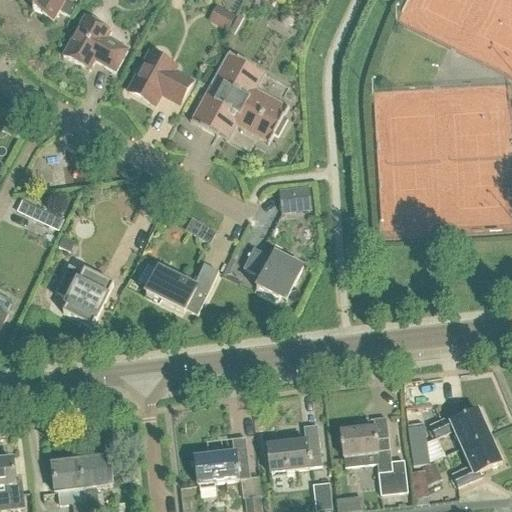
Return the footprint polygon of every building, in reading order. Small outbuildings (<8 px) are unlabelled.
[(70,21),(77,10),(65,4),(67,0),(21,0),(36,8),(33,14),(53,25),(59,15),(70,21)] [(195,0),(189,11),(197,16),(207,0),(206,0),(195,0)] [(189,38),(201,24),(183,9),(172,22),(189,38)] [(208,27),(227,38),(236,22),(217,12),(208,27)] [(235,39),(245,22),(239,19),(230,35),(235,39)] [(116,77),(128,54),(107,43),(111,36),(85,21),(63,60),(90,75),(95,65),(116,77)] [(288,22),(283,25),(283,32),(289,35),(294,31),(294,25),(288,22)] [(180,109),(192,86),(174,76),(176,71),(150,57),(128,96),(155,110),(161,99),(180,109)] [(278,141),(288,123),(284,121),(289,111),(257,93),(265,78),(228,57),(190,126),(228,146),(236,131),(268,149),(274,139),(278,141)] [(282,219),(313,215),(310,192),(279,196),(282,219)] [(52,218),(46,230),(58,236),(64,224),(52,218)] [(201,227),(195,239),(209,247),(216,235),(214,235),(201,227)] [(62,241),(58,251),(70,256),(74,246),(62,241)] [(273,263),(254,253),(244,274),(262,283),(256,294),(278,306),(288,288),(294,291),(303,273),(275,259),(273,263)] [(194,291),(159,274),(148,268),(138,288),(149,293),(146,299),(184,318),(186,314),(198,320),(219,277),(204,270),(194,291)] [(83,278),(69,271),(55,299),(57,300),(58,298),(70,304),(63,317),(92,332),(113,289),(84,274),(83,278)] [(504,404),(487,410),(490,419),(507,413),(504,404)] [(462,454),(488,442),(476,416),(454,425),(452,421),(429,432),(434,445),(454,436),(462,454)] [(407,498),(404,466),(390,468),(386,424),(373,426),(374,434),(339,438),(344,473),(377,469),(380,501),(407,498)] [(268,479),(308,474),(308,472),(320,471),(315,431),(302,433),(303,446),(265,450),(268,479)] [(424,434),(407,436),(412,470),(428,468),(424,434)] [(488,442),(462,454),(470,473),(451,482),(456,494),(481,483),(478,478),(499,469),(488,442)] [(195,490),(237,486),(237,484),(249,483),(245,444),(231,445),(233,459),(192,463),(195,490)] [(79,461),(84,511),(96,511),(96,506),(98,506),(96,493),(111,491),(107,457),(79,461)] [(71,511),(84,511),(79,461),(50,465),(54,499),(59,498),(61,510),(71,509),(71,511)] [(0,511),(23,511),(21,486),(14,487),(12,465),(0,466),(0,511)] [(417,504),(430,502),(425,476),(412,478),(417,504)] [(332,511),(329,488),(313,490),(315,511),(332,511)] [(261,511),(260,500),(243,502),(244,511),(261,511)]
